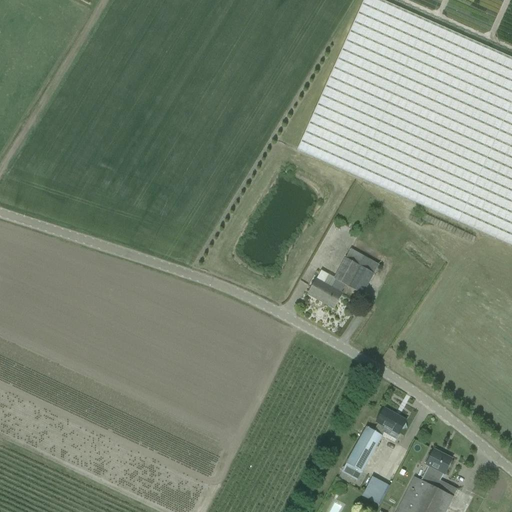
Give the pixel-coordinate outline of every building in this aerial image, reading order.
[(511,59),(378,0),(364,0),(298,151),(511,246),(511,59)] [(308,295),(334,309),(342,294),(342,293),(345,287),(363,296),(379,266),(350,250),(346,259),(335,279),(336,280),(332,288),(317,279),(308,295)] [(374,432),(382,436),(383,434),(396,440),(401,430),(407,429),(405,423),(406,422),(384,409),(376,424),(378,425),(374,432)] [(383,437),(382,436),(374,432),(366,427),(341,474),(358,483),(383,437)] [(444,476),(452,460),(434,451),(426,465),(429,466),(421,481),(415,478),(396,511),(446,511),(457,490),(440,482),(443,475),(444,476)] [(364,498),(380,504),(388,484),(372,477),(364,498)]
